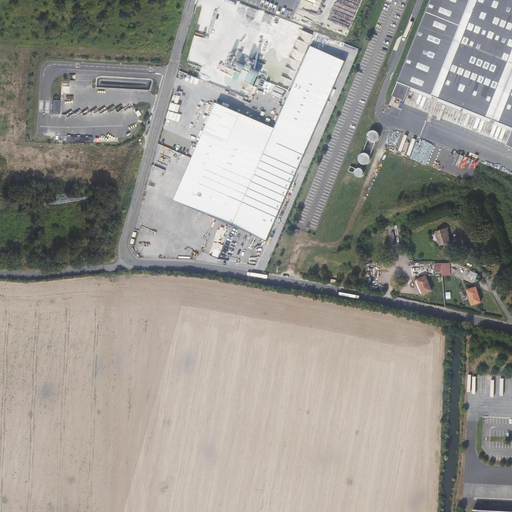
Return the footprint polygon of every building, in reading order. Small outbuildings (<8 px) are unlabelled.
[(511,0),(432,0),(399,83),(411,88),(511,128),(511,142),(510,146),(511,146),(511,0)] [(275,128),(233,225),(267,240),(346,61),(311,46),(275,128)] [(240,63),(228,58),(220,76),(232,81),(240,63)] [(406,102),(411,88),(399,83),(394,97),(406,102)] [(169,92),(164,111),(167,112),(174,94),(169,92)] [(200,105),(174,94),(167,112),(161,127),(186,138),(200,105)] [(206,111),(213,114),(217,103),(210,100),(206,111)] [(189,206),(233,225),(275,128),(217,103),(213,114),(211,117),(205,130),(190,165),(175,200),(184,203),(189,206)] [(198,127),(205,130),(211,117),(204,113),(198,127)] [(374,158),(379,144),(380,144),(381,143),(382,142),(382,140),(383,138),(383,137),(383,136),(382,135),(381,134),(380,133),(379,132),(378,131),(377,131),(375,131),(374,131),(373,132),(372,132),(371,133),(370,133),(369,136),(368,137),(368,138),(369,139),(369,140),(363,154),(363,155),(362,155),(361,156),(360,157),(360,158),(360,159),(360,160),(360,161),(360,163),(360,164),(361,165),(362,166),(363,166),(364,167),(365,167),(366,167),(367,168),(368,167),(370,167),(371,166),(372,165),(373,164),(373,163),(374,162),(374,161),(374,160),(374,159),(374,158)] [(451,242),(447,229),(436,232),(440,245),(451,242)] [(199,243),(198,254),(210,255),(211,244),(199,243)] [(395,260),(397,267),(409,263),(407,256),(395,260)] [(442,276),(450,276),(450,263),(434,263),(434,272),(442,272),(442,276)] [(432,290),(426,276),(417,279),(423,293),(432,290)] [(481,302),(476,287),(468,290),(472,305),(481,302)]
